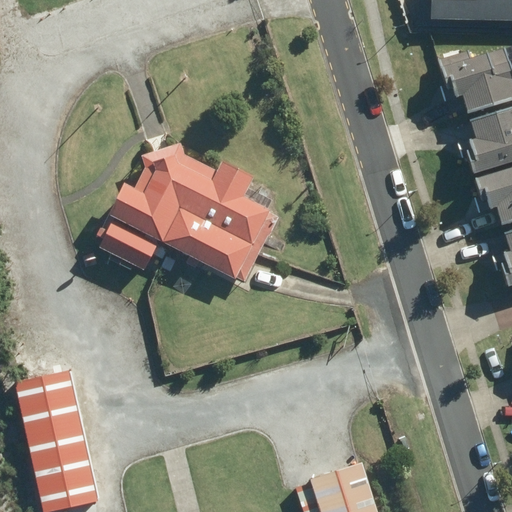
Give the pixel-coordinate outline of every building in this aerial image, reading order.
[(511,0),(421,0),(420,18),(511,20),(511,0)] [(511,53),(511,52),(441,74),(450,103),(464,98),(470,116),(511,102),(511,53)] [(511,161),(511,102),(470,116),(476,134),(461,139),(472,174),(511,161)] [(142,146),(93,253),(139,274),(150,251),(229,286),(267,202),(142,146)] [(511,161),(472,174),(483,208),(496,204),(505,231),(511,228),(511,161)] [(511,228),(505,231),(491,235),(508,288),(511,286),(511,228)] [(319,511),(374,511),(360,470),(311,486),(319,511)]
